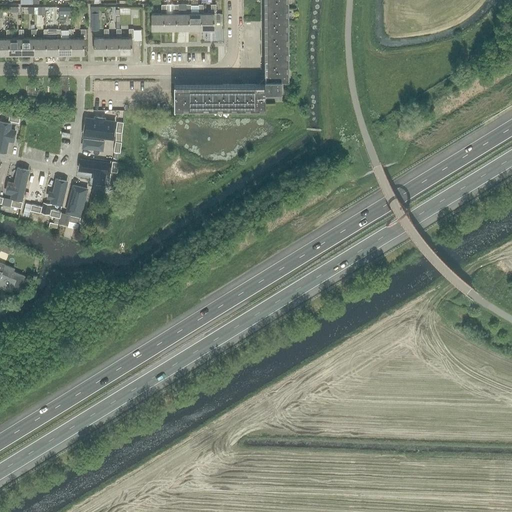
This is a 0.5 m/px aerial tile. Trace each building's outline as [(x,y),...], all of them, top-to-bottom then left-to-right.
[(282,78),(289,78),(288,0),(264,0),(265,84),(174,84),(175,109),(266,108),(266,90),(282,89),(282,78)] [(164,13),(166,13),(166,4),(162,4),(162,13),(152,13),(152,29),(165,29),(164,13)] [(177,13),(179,13),(179,4),(174,4),(174,13),(166,13),(164,13),(165,29),(177,29),(177,13)] [(189,13),(191,13),(191,4),(186,4),(186,13),(179,13),(177,13),(177,29),(189,29),(189,13)] [(202,13),(204,13),(203,4),(199,4),(199,13),(191,13),(189,13),(189,29),(202,29),(202,13)] [(211,13),(204,13),(202,13),(202,29),(215,29),(214,13),(216,13),(216,4),(211,4),(211,13)] [(99,30),(99,13),(95,13),(91,13),(91,30),(99,30)] [(119,38),(121,37),(121,29),(120,29),(120,23),(117,23),(117,38),(109,38),(107,38),(107,54),(120,54),(119,38)] [(10,38),(11,38),(11,29),(7,29),(7,38),(0,38),(0,54),(10,54),(10,38)] [(22,38),(24,38),(24,29),(19,29),(19,38),(11,38),(10,38),(10,54),(22,54),(22,38)] [(34,38),(36,38),(36,29),(32,29),(32,38),(24,38),(22,38),(22,54),(34,54),(34,38)] [(47,38),(49,38),(49,29),(47,29),(44,29),(44,38),(36,38),(34,38),(34,54),(47,54),(47,38)] [(59,38),(61,38),(61,29),(56,29),(56,38),(49,38),(47,38),(47,54),(59,54),(59,38)] [(72,38),(73,38),(73,29),(69,29),(69,38),(61,38),(59,38),(59,54),(72,54),(72,38)] [(84,38),(86,38),(86,29),(81,29),(81,38),(73,38),(72,38),(72,54),(84,54),(84,38)] [(107,38),(109,38),(109,29),(104,29),(104,38),(94,38),(94,54),(107,54),(107,38)] [(129,37),(121,37),(119,38),(120,54),(132,53),(132,38),(134,38),(134,29),(129,29),(129,37)] [(9,120),(19,123),(20,116),(10,114),(9,120)] [(114,136),(115,122),(86,119),(84,132),(114,136)] [(12,127),(1,125),(0,130),(0,151),(7,153),(12,127)] [(107,153),(108,142),(85,140),(84,151),(107,153)] [(105,174),(106,163),(84,161),(83,171),(105,174)] [(10,167),(1,165),(0,170),(0,195),(4,196),(10,167)] [(31,172),(19,169),(15,185),(9,183),(7,196),(12,197),(12,198),(24,201),(31,172)] [(116,186),(118,172),(111,171),(109,185),(116,186)] [(47,177),(34,174),(28,202),(41,205),(47,177)] [(68,183),(57,180),(52,206),(62,208),(68,183)] [(87,190),(75,187),(69,213),(82,216),(87,190)] [(11,206),(21,208),(23,202),(12,199),(11,206)] [(41,212),(50,214),(52,204),(44,202),(41,212)] [(26,203),(23,215),(29,216),(30,210),(32,204),(26,203)] [(30,210),(41,212),(42,206),(32,204),(30,210)] [(56,217),(60,218),(61,213),(61,212),(51,209),(50,215),(56,217)] [(69,221),(70,215),(61,213),(60,218),(59,223),(68,225),(69,221)] [(69,221),(79,223),(81,217),(70,215),(69,221)] [(54,223),(50,222),(49,225),(58,228),(59,223),(60,218),(56,217),(54,223)] [(15,268),(0,262),(0,287),(12,292),(13,289),(24,280),(26,276),(14,271),(15,268)]
